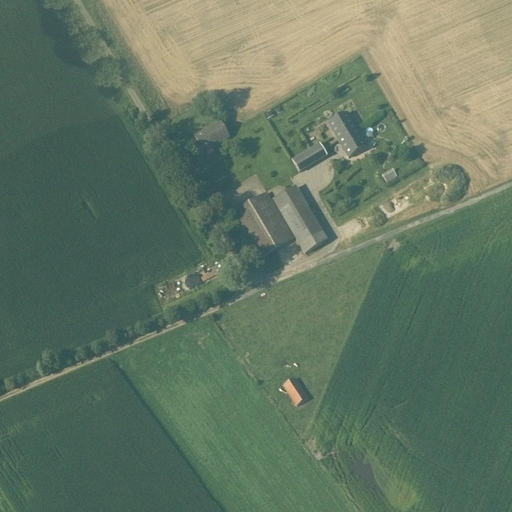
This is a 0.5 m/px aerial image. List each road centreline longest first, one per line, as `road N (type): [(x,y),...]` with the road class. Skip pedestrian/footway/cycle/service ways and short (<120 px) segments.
road 1 (unclassified): [(251,293),(76,0)]
road 2 (track): [(0,397),(251,293)]
